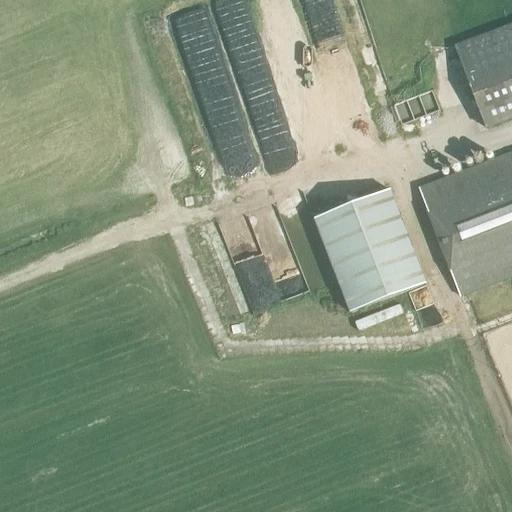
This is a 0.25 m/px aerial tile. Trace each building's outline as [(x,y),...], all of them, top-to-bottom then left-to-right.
[(317,89),(291,0),(264,0),(292,96),(317,89)] [(511,25),(454,48),(485,130),(511,119),(511,25)] [(223,135),(251,125),(230,68),(202,79),(223,135)] [(511,152),(418,188),(461,299),(511,278),(511,152)] [(351,313),(426,285),(390,191),(314,220),(351,313)]
